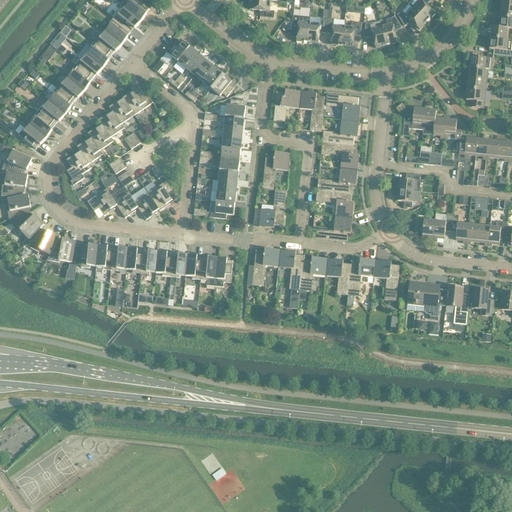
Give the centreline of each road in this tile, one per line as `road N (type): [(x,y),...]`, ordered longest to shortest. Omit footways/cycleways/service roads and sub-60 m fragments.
road 1 (unclassified): [(181,233),(77,224),(60,217),(46,188),(50,163),(134,65)]
road 2 (secondary): [(511,434),(245,405)]
road 3 (secondary): [(245,405),(0,359)]
road 4 (secondary): [(0,384),(245,405)]
road 5 (unclassified): [(298,244),(308,153),(301,143),(265,136),(269,62)]
road 6 (residential): [(511,195),(457,189),(446,170),(377,166)]
road 7 (residential): [(511,269),(417,257),(387,232)]
